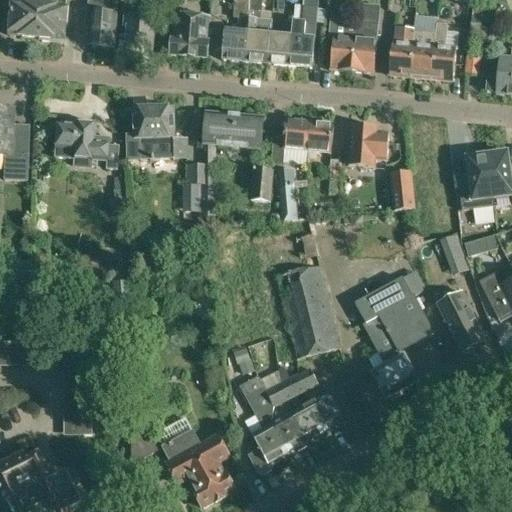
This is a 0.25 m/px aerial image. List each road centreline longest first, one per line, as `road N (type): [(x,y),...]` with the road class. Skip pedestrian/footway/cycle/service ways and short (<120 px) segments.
road 1 (residential): [(0,67),(511,114)]
road 2 (tertiary): [(274,511),(511,382)]
road 3 (residential): [(0,445),(52,409),(51,380),(0,382)]
